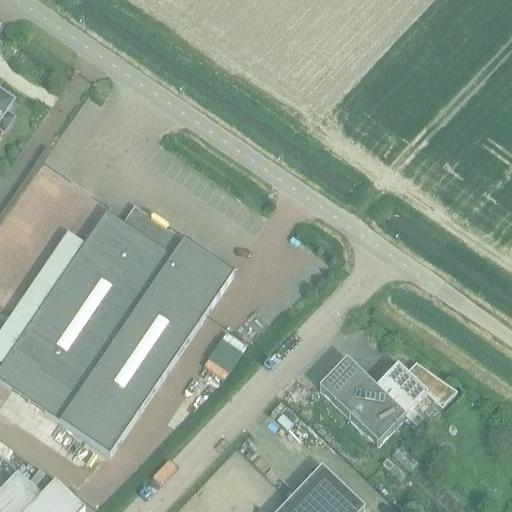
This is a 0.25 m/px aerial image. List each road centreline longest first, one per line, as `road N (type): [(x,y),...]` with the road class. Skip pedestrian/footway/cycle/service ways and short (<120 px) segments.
road 1 (unclassified): [(388,254),(15,0)]
road 2 (unclassified): [(388,254),(144,511)]
road 3 (unclassified): [(511,342),(388,254)]
